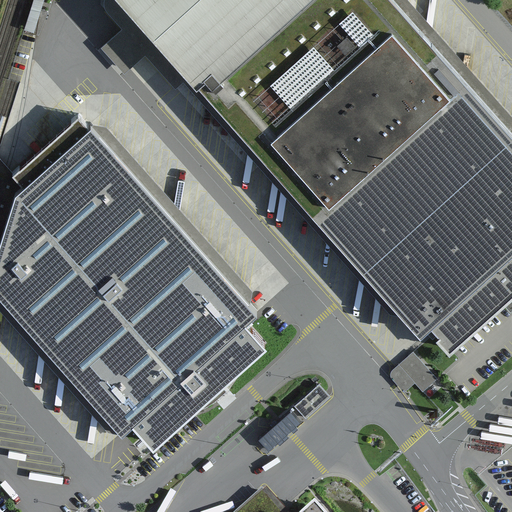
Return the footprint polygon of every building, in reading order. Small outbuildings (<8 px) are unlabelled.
[(125,0),(421,332),(431,324),(453,351),(511,299),(511,126),(399,0),(125,0)] [(254,309),(90,123),(13,190),(0,234),(0,294),(121,430),(133,421),(152,443),(261,342),(244,320),(254,309)] [(414,355),(392,373),(406,390),(414,384),(422,393),(436,382),(414,355)] [(320,379),(296,401),(308,414),(332,391),(320,379)] [(26,468),(26,478),(56,479),(56,469),(26,468)] [(318,511),(309,502),(297,511),(285,511),(265,489),(238,511),(318,511)]
